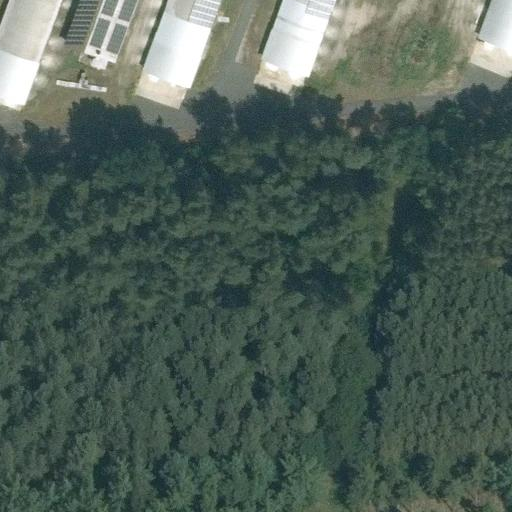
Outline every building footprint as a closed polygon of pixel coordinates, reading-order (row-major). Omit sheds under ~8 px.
[(8,0),(0,22),(0,101),(20,109),(59,0),(8,0)] [(136,0),(79,0),(64,43),(114,62),(136,0)] [(167,0),(140,73),(186,90),(218,0),(167,0)] [(283,0),(259,67),(304,83),(335,0),(283,0)] [(511,0),(493,0),(477,46),(511,58),(511,0)]
